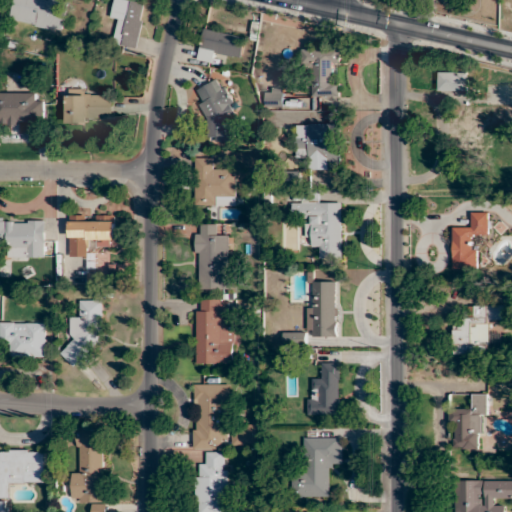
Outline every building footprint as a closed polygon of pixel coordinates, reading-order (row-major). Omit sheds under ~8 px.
[(62,32),(68,0),(67,0),(47,0),(48,1),(44,0),(12,0),(9,22),(62,32)] [(114,45),(136,49),(145,2),(132,0),(113,0),(111,18),(119,20),(114,45)] [(198,61),(216,64),(218,54),(242,58),(245,37),(203,30),(198,61)] [(339,49),(302,49),(302,67),(311,67),(311,97),(339,97),(339,82),(332,82),(332,67),(339,67),(339,49)] [(465,92),(465,73),(437,73),(437,92),(465,92)] [(219,143),(233,135),(226,122),(238,116),(218,80),(193,94),(219,143)] [(0,124),(45,124),(45,103),(28,103),(28,93),(0,93),(0,124)] [(67,122),(113,122),(113,93),(67,93),(67,122)] [(511,103),(459,104),(459,131),(448,131),(448,145),(457,145),(457,153),(492,153),(492,124),(511,124),(511,103)] [(295,150),(308,150),(308,170),(338,170),(338,124),(295,124),(295,150)] [(215,158),(195,158),(195,206),(237,206),(237,178),(215,178),(215,158)] [(342,258),(341,202),(320,203),(320,192),(301,192),(301,203),(292,203),(292,219),(305,219),(305,238),(312,238),(312,249),(321,249),(321,259),(342,258)] [(489,213),(471,213),(471,227),(453,227),(452,270),(477,270),(477,235),(489,235),(489,213)] [(69,257),(95,258),(96,240),(115,240),(115,216),(70,215),(69,257)] [(0,219),(0,240),(0,250),(35,250),(35,243),(45,243),(45,219),(0,219)] [(230,235),(217,235),(217,224),(196,225),(197,290),(230,290),(230,235)] [(308,337),(337,338),(338,282),(308,282),(308,337)] [(233,364),(233,300),(197,300),(197,364),(233,364)] [(102,301),(80,301),(80,318),(71,318),(71,343),(64,343),(64,357),(69,357),(69,355),(102,355),(102,301)] [(489,355),(489,320),(504,320),(504,307),(464,306),(464,325),(454,325),(454,355),(489,355)] [(0,346),(9,346),(9,357),(45,357),(45,323),(0,323),(0,346)] [(340,415),(341,363),(319,363),(319,381),(308,381),(308,415),(340,415)] [(231,440),(231,384),(194,384),(194,449),(223,449),(223,440),(231,440)] [(511,399),(511,386),(495,386),(495,399),(511,399)] [(451,409),(451,449),(484,449),(484,394),(470,394),(469,409),(451,409)] [(72,503),(93,503),(93,511),(103,511),(103,429),(80,429),(80,471),(72,471),(72,503)] [(291,498),(331,498),(331,466),(342,466),(342,438),(302,438),(302,471),(291,470),(291,498)] [(45,450),(0,450),(0,498),(10,499),(9,484),(45,484),(45,450)] [(196,464),(195,511),(228,511),(229,453),(205,453),(205,464),(196,464)] [(454,511),(487,511),(488,481),(455,481),(454,511)]
